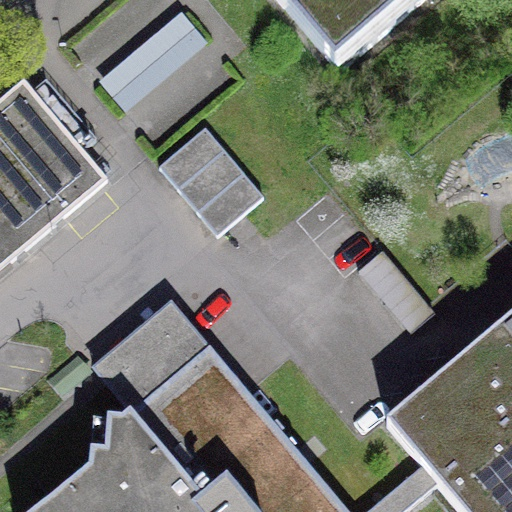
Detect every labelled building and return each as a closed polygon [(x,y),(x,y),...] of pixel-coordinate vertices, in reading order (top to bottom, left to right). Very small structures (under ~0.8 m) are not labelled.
[(276,0),(339,73),(425,0),(276,0)] [(231,66),(186,7),(105,78),(150,135),(231,66)] [(0,265),(101,181),(21,86),(0,103),(0,265)] [(273,196),(215,126),(167,166),(224,236),(273,196)] [(511,511),(511,322),(387,427),(423,470),(438,487),(458,511),(511,511)] [(423,470),(372,511),(344,511),(269,422),(189,488),(130,418),(122,424),(108,423),(106,456),(91,456),(90,473),(43,511),(407,511),(438,487),(423,470)]
